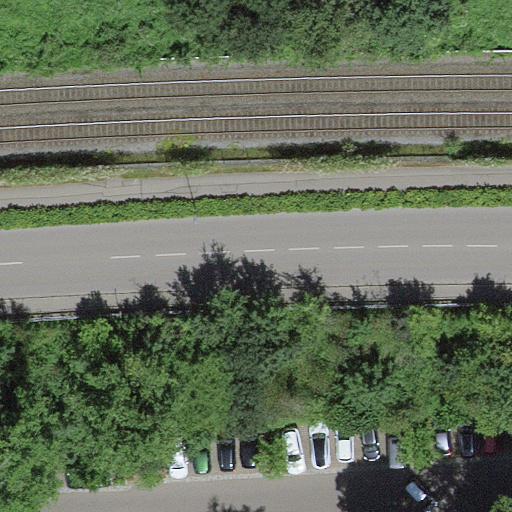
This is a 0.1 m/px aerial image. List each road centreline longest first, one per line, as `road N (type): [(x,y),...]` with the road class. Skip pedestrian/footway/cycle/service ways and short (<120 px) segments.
road 1 (residential): [(511,478),(0,511)]
road 2 (secondary): [(511,245),(344,244),(0,264)]
